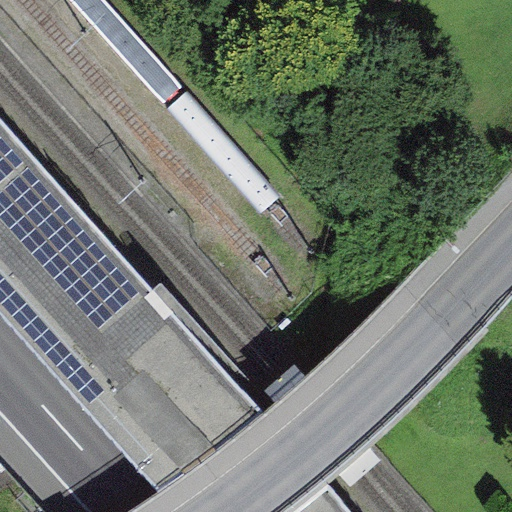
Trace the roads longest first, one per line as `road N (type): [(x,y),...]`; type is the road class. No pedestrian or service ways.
road 1 (motorway): [(277,511),(0,201)]
road 2 (unclassified): [(227,511),(369,398),(511,249)]
road 3 (motorway): [(0,357),(138,511)]
